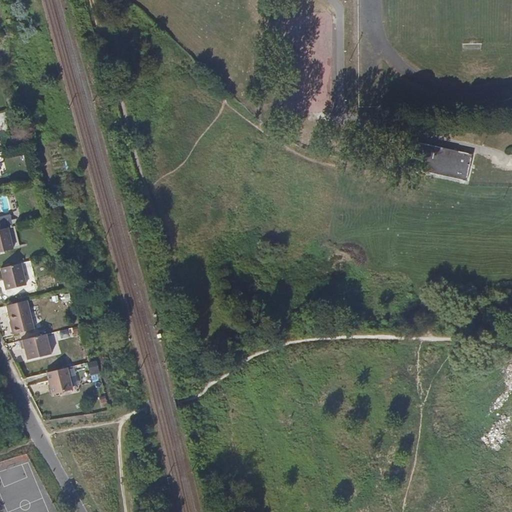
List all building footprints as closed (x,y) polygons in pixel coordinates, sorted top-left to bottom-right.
[(382,158),(381,144),(372,144),(372,136),(360,136),(361,155),(372,154),(372,158),(382,158)] [(465,167),(468,154),(447,150),(422,145),(412,143),(410,152),(407,170),(425,173),(443,177),(462,181),(465,167)] [(0,215),(0,228),(7,227),(11,226),(8,213),(0,215)] [(0,251),(12,249),(7,227),(0,228),(0,251)] [(24,284),(19,263),(0,266),(0,270),(4,290),(24,284)] [(32,328),(25,299),(5,304),(12,333),(32,328)] [(48,354),(44,334),(18,340),(20,348),(22,347),(25,360),(48,354)] [(70,389),(65,367),(44,372),(49,394),(70,389)]
